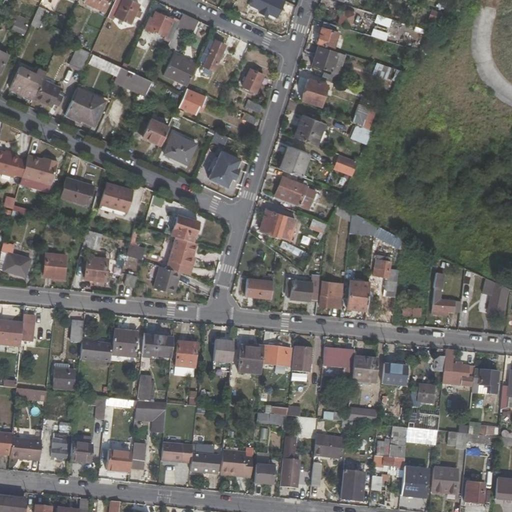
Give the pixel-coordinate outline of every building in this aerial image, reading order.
[(84,0),(83,2),(104,12),(109,0),(84,0)] [(127,0),(114,0),(107,17),(112,19),(113,16),(130,24),(134,16),(138,17),(140,13),(137,11),(139,5),(127,0)] [(235,0),(233,6),(247,13),(253,0),(235,0)] [(38,6),(31,21),(30,24),(38,28),(46,10),(38,6)] [(431,10),(428,21),(440,24),(443,13),(431,10)] [(388,26),(390,19),(365,11),(363,18),(388,26)] [(154,24),(151,32),(170,40),(176,26),(179,20),(162,12),(160,14),(155,12),(151,22),(154,24)] [(191,33),(196,21),(182,14),(179,20),(176,26),(183,29),(191,33)] [(338,24),(384,39),(387,29),(341,14),(338,24)] [(26,27),(22,25),(25,19),(18,15),(11,29),(17,31),(23,34),(26,27)] [(336,26),(323,22),(316,44),(333,50),(339,32),(334,31),(336,26)] [(176,26),(170,40),(168,46),(174,49),(183,29),(176,26)] [(210,76),(224,45),(214,40),(213,41),(209,40),(199,61),(203,63),(202,67),(205,68),(203,73),(210,76)] [(79,42),(77,47),(85,51),(87,46),(79,42)] [(75,47),(68,64),(82,71),(86,63),(90,54),(75,47)] [(331,75),(336,77),(337,77),(344,56),(318,47),(312,64),(332,71),(331,75)] [(113,76),(117,66),(90,54),(86,63),(113,76)] [(162,75),(186,86),(195,65),(171,54),(162,75)] [(372,74),(385,79),(390,67),(376,63),(372,74)] [(19,67),(9,88),(33,100),(33,99),(42,81),(45,73),(37,70),(35,75),(19,67)] [(116,77),(114,82),(144,97),(151,82),(120,68),(116,77)] [(250,70),(242,86),(255,92),(262,76),(250,70)] [(321,79),(333,83),(336,77),(331,75),(323,72),(321,79)] [(301,100),(320,106),(326,85),(308,79),(301,100)] [(51,107),(59,89),(42,81),(33,99),(51,107)] [(203,88),(195,85),(193,91),(201,94),(203,88)] [(75,117),(80,119),(94,126),(105,102),(90,96),(91,94),(77,88),(65,116),(74,120),(75,117)] [(198,105),(200,106),(204,97),(186,89),(178,108),(194,115),(198,105)] [(248,100),(244,107),(258,113),(262,107),(248,100)] [(242,119),(254,125),(257,119),(245,113),(242,119)] [(323,125),(301,116),(294,137),(315,145),(323,125)] [(150,120),(142,137),(159,145),(167,127),(150,120)] [(353,124),(347,137),(365,145),(371,132),(353,124)] [(209,129),(206,135),(212,137),(215,132),(209,129)] [(215,132),(201,167),(210,170),(224,136),(215,132)] [(163,154),(168,156),(186,164),(195,145),(172,134),(163,154)] [(307,156),(286,149),(279,169),(299,177),(307,156)] [(0,173),(13,177),(18,156),(0,150),(0,173)] [(237,169),(234,168),(238,160),(220,151),(207,179),(225,187),(229,178),(233,179),(237,169)] [(339,155),(333,169),(351,176),(357,162),(339,155)] [(46,161),(43,160),(28,156),(21,177),(51,184),(57,162),(47,159),(46,161)] [(166,161),(183,169),(186,164),(168,156),(166,161)] [(86,205),(92,185),(66,178),(60,197),(86,205)] [(276,197),(308,209),(315,191),(283,178),(276,197)] [(125,210),(132,190),(106,182),(100,203),(125,210)] [(333,213),(349,222),(351,212),(337,205),(333,213)] [(23,220),(25,213),(12,210),(10,217),(23,220)] [(259,230),(279,236),(285,217),(265,211),(259,230)] [(199,222),(177,215),(171,236),(175,237),(192,242),(199,222)] [(373,235),(399,250),(400,237),(374,224),(373,235)] [(83,240),(92,242),(93,237),(95,232),(86,230),(83,240)] [(194,256),(192,256),(195,243),(192,242),(175,237),(166,268),(180,272),(188,275),(194,256)] [(10,253),(13,245),(3,242),(0,252),(0,269),(25,276),(29,259),(10,253)] [(132,245),(128,244),(125,256),(139,260),(143,249),(132,245)] [(270,298),(275,252),(267,246),(265,267),(268,267),(267,282),(246,280),(245,296),(270,298)] [(62,278),(64,255),(45,253),(43,276),(62,278)] [(383,295),(394,296),(397,270),(389,269),(390,257),(375,255),(372,275),(384,277),(383,295)] [(104,281),(106,258),(86,257),(84,279),(104,281)] [(174,293),(180,272),(166,268),(159,266),(153,287),(174,293)] [(435,272),(430,315),(446,317),(447,311),(452,312),(452,302),(440,300),(444,274),(435,272)] [(132,286),(135,276),(126,274),(124,284),(132,286)] [(310,300),(316,300),(319,275),(311,274),(310,283),(290,281),(290,278),(286,278),(284,296),(288,296),(288,299),(309,301),(310,300)] [(507,292),(484,280),(481,293),(491,295),(487,313),(502,316),(507,292)] [(318,306),(339,308),(342,284),(321,281),(318,306)] [(366,310),(368,283),(343,281),(341,308),(366,310)] [(402,315),(419,317),(420,308),(402,307),(402,315)] [(31,342),(34,316),(22,315),(21,325),(20,341),(31,342)] [(72,321),(70,342),(81,343),(81,338),(83,323),(72,321)] [(21,325),(0,322),(0,344),(20,346),(20,341),(21,325)] [(113,330),(111,344),(110,355),(134,357),(137,332),(113,330)] [(172,338),(143,335),(141,354),(170,357),(172,338)] [(81,343),(79,360),(109,362),(110,355),(111,344),(96,342),(89,342),(89,339),(81,338),(81,343)] [(213,340),(211,362),(230,363),(231,353),(232,343),(213,340)] [(193,368),(195,343),(177,342),(174,366),(193,368)] [(238,366),(237,372),(260,374),(261,363),(263,348),(240,345),(239,353),(238,366)] [(290,348),(263,346),(263,348),(261,363),(288,365),(290,348)] [(332,346),(324,346),(322,364),(344,366),(343,374),(351,374),(352,360),(353,356),(353,352),(332,350),(332,346)] [(310,348),(293,347),(290,371),(308,372),(310,348)] [(454,350),(444,349),(441,383),(470,386),(471,377),(472,377),(473,367),(462,365),(462,362),(456,362),(456,364),(451,364),(451,359),(453,359),(454,350)] [(231,353),(230,363),(230,365),(238,366),(239,353),(231,353)] [(363,357),(362,361),(352,360),(351,374),(351,380),(374,383),(376,359),(363,357)] [(406,366),(383,363),(381,383),(404,385),(406,366)] [(68,370),(69,365),(54,364),(52,388),(72,390),(74,370),(68,370)] [(496,394),(498,372),(480,369),(479,384),(492,386),(491,393),(496,394)] [(508,386),(502,386),(499,409),(506,410),(507,406),(511,406),(511,371),(510,371),(508,386)] [(150,384),(138,383),(136,400),(148,401),(150,384)] [(432,402),(433,386),(419,385),(418,401),(432,402)] [(45,402),(46,391),(17,390),(17,401),(45,402)] [(97,405),(95,417),(104,418),(106,397),(91,396),(90,404),(97,405)] [(153,402),(148,401),(136,400),(134,418),(164,421),(165,403),(153,402)] [(386,406),(385,415),(399,416),(400,407),(386,406)] [(402,416),(401,421),(407,422),(409,408),(400,407),(399,416),(402,416)] [(288,408),(287,419),(300,420),(300,409),(288,408)] [(365,409),(350,408),(348,421),(369,423),(370,417),(373,417),(374,409),(365,408),(365,409)] [(324,411),(323,419),(346,421),(347,413),(324,411)] [(468,417),(458,416),(457,432),(467,434),(468,417)] [(68,424),(60,423),(58,435),(67,436),(68,424)] [(407,427),(392,426),(391,434),(392,434),(392,440),(390,440),(387,465),(388,465),(396,466),(395,477),(402,478),(402,467),(406,441),(407,427)] [(498,428),(481,426),(480,435),(497,436),(497,432),(498,428)] [(435,444),(437,431),(407,427),(406,441),(435,444)] [(449,431),(447,447),(466,448),(466,442),(467,434),(457,432),(449,431)] [(0,432),(0,454),(9,455),(11,438),(11,433),(0,432)] [(376,456),(374,456),(373,464),(381,465),(387,465),(390,440),(392,440),(392,434),(391,434),(387,434),(384,442),(377,442),(376,456)] [(497,436),(480,435),(467,434),(466,442),(496,444),(497,436)] [(321,457),(341,459),(342,438),(318,436),(317,446),(322,446),(321,457)] [(511,437),(497,436),(496,444),(511,445),(511,437)] [(39,461),(41,441),(11,438),(9,455),(9,458),(39,461)] [(51,457),(66,458),(68,441),(53,440),(51,457)] [(192,444),(161,442),(160,461),(190,464),(191,452),(192,444)] [(90,445),(71,443),(69,460),(89,462),(90,445)] [(139,469),(141,444),(134,443),(131,469),(139,469)] [(222,451),(219,474),(229,475),(230,472),(250,474),(252,458),(244,457),(244,452),(222,451)] [(108,452),(106,470),(128,472),(131,454),(108,452)] [(191,452),(190,464),(189,471),(217,473),(219,455),(191,452)] [(299,460),(282,458),(279,487),(296,488),(299,460)] [(356,463),(342,461),(339,498),(361,501),(364,474),(355,473),(356,463)] [(320,465),(312,464),(310,485),(318,485),(320,465)] [(272,484),(274,467),(256,465),(254,482),(272,484)] [(424,497),(426,470),(402,467),(402,478),(400,495),(424,497)] [(457,470),(433,468),(431,492),(454,494),(457,470)] [(381,477),(372,476),(370,490),(380,490),(381,477)] [(511,500),(511,483),(496,482),(494,499),(511,500)] [(482,503),(484,485),(466,483),(464,501),(482,503)] [(24,511),(25,506),(26,499),(0,496),(0,511),(24,511)] [(109,511),(117,511),(119,502),(110,501),(109,511)]
